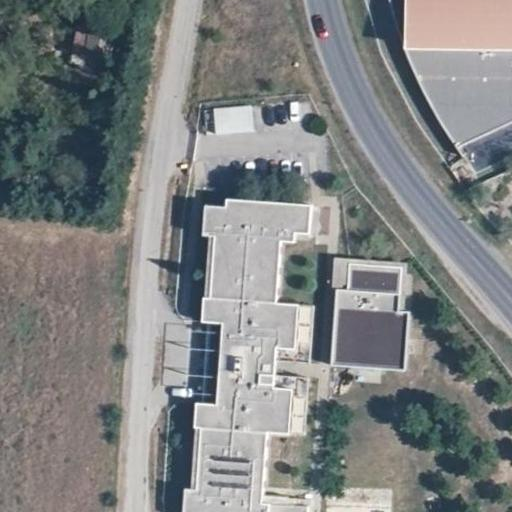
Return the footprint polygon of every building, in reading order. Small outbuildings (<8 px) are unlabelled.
[(511,0),(380,0),(384,19),(395,50),(405,74),(418,103),(434,130),(456,162),(465,156),(511,133),(511,0)] [(90,32),(85,63),(89,63),(84,89),(103,92),(113,36),(90,32)] [(256,105),(211,108),(213,133),(258,130),(256,105)] [(306,511),(307,506),(266,503),(272,433),(294,435),(298,391),(279,390),(283,350),(302,352),(306,307),(284,305),(290,244),(303,245),(303,236),(318,237),(321,207),(236,200),(235,208),(214,206),(211,236),(223,237),(217,299),(210,298),(208,322),(213,323),(206,404),(201,403),(198,427),(204,428),(198,489),(187,488),(184,511),(306,511)] [(343,291),(341,310),(336,368),(411,374),(416,315),(406,314),(409,271),(356,266),(354,292),(343,291)]
